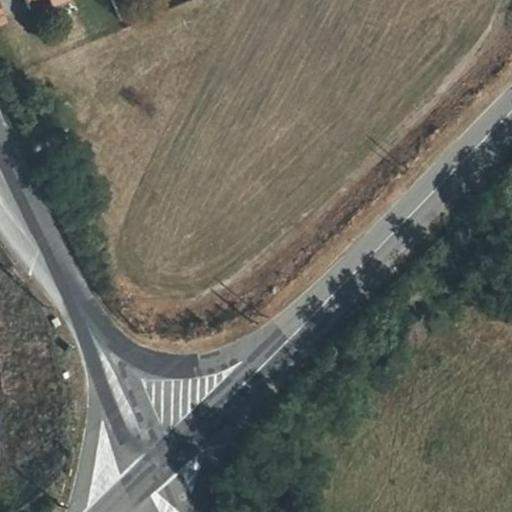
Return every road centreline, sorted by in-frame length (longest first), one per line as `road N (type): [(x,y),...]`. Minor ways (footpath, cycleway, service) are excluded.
road 1 (unclassified): [(511,111),(154,473)]
road 2 (unclassified): [(154,473),(0,135)]
